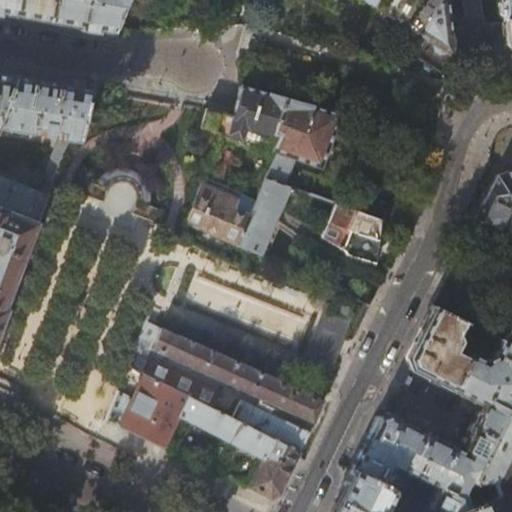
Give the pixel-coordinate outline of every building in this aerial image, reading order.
[(0,0),(0,12),(46,21),(50,0),(0,0)] [(111,32),(124,0),(50,0),(46,21),(83,27),(111,32)] [(378,0),(374,8),(414,33),(434,0),(378,0)] [(452,53),(443,0),(434,0),(414,33),(420,37),(417,43),(424,48),(417,60),(439,70),(452,53)] [(511,0),(499,0),(502,19),(511,17),(511,0)] [(511,17),(502,19),(505,47),(511,53),(511,17)] [(0,72),(0,107),(12,75),(0,72)] [(12,75),(0,107),(0,129),(30,134),(31,128),(60,133),(59,139),(44,179),(53,183),(70,140),(77,141),(88,88),(63,83),(12,75)] [(272,152),(273,150),(279,135),(272,132),(283,97),(240,85),(233,116),(208,110),(203,127),(220,133),(219,135),(272,152)] [(279,135),(273,150),(277,152),(265,179),(284,185),(296,158),(321,167),(341,113),(283,97),(272,132),(279,135)] [(502,236),(511,241),(511,169),(495,175),(484,198),(471,224),(501,239),(502,236)] [(99,179),(95,185),(82,180),(77,193),(103,203),(108,190),(111,187),(115,184),(120,182),(124,182),(129,183),(133,185),(136,188),(138,192),(139,196),(139,200),(134,214),(161,225),(166,213),(150,207),(151,200),(151,193),(148,186),(144,180),(139,175),(133,172),(126,170),(119,170),(111,171),(105,175),(99,179)] [(0,209),(37,224),(48,196),(0,177),(0,209)] [(288,187),(284,185),(265,179),(255,202),(278,212),(288,187)] [(237,246),(238,245),(253,208),(200,183),(184,224),(237,246)] [(345,256),(373,266),(378,218),(333,203),(319,237),(342,251),(345,256)] [(253,208),(238,245),(261,255),(275,219),(253,208)] [(0,323),(38,224),(37,224),(0,209),(0,323)] [(346,316),(350,306),(350,304),(349,303),(345,301),(343,301),(339,301),(337,301),(320,347),(306,385),(307,386),(308,388),(310,390),(313,391),(315,391),(318,390),(319,390),(323,380),(324,380),(334,353),(348,317),(346,316)] [(424,377),(451,390),(468,357),(455,350),(460,339),(459,334),(457,333),(463,321),(430,306),(417,334),(405,357),(409,369),(424,377)] [(511,344),(511,401),(493,437),(472,479),(474,485),(481,502),(485,511),(511,511),(511,500),(504,481),(511,465),(511,323),(503,340),(511,344)] [(151,351),(311,422),(321,400),(178,338),(177,339),(144,324),(136,343),(151,350),(151,351)] [(470,352),(468,357),(451,390),(481,405),(470,427),(493,437),(511,401),(511,392),(506,390),(511,378),(511,344),(503,340),(501,339),(494,354),(485,356),(484,359),(470,352)] [(142,376),(186,398),(187,397),(223,415),(226,408),(216,404),(220,393),(132,354),(126,368),(142,376)] [(177,418),(186,398),(142,376),(134,393),(119,386),(105,420),(140,437),(154,444),(162,448),(166,441),(177,418)] [(187,397),(186,398),(177,418),(261,460),(247,488),(259,493),(270,499),(278,495),(294,460),(297,453),(231,419),(223,415),(187,397)] [(240,401),(231,419),(297,453),(306,433),(240,401)] [(472,479),(493,437),(470,427),(462,442),(464,442),(461,449),(402,420),(387,413),(376,416),(364,440),(350,469),(384,485),(394,466),(437,488),(428,507),(437,511),(458,511),(469,507),(462,491),(467,482),(474,485),(472,479)] [(166,441),(162,448),(168,450),(171,444),(166,441)] [(380,511),(391,489),(384,485),(350,469),(344,480),(328,511),(485,511),(481,502),(469,507),(458,511),(380,511)]
